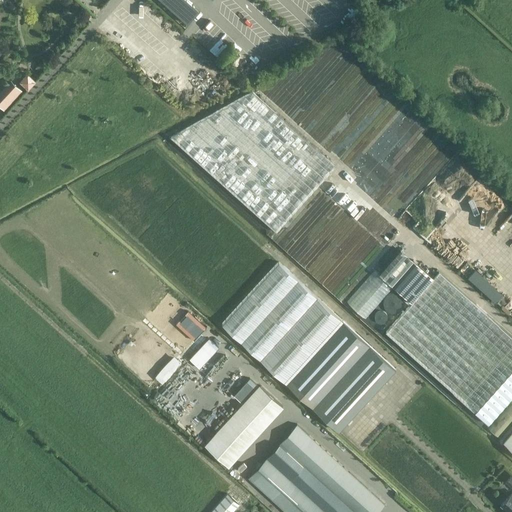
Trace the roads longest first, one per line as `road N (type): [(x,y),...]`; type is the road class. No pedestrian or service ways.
road 1 (unknown): [(497,511),(393,415),(356,433)]
road 2 (unclassified): [(0,134),(122,0)]
road 3 (unknown): [(207,9),(165,46),(112,10)]
